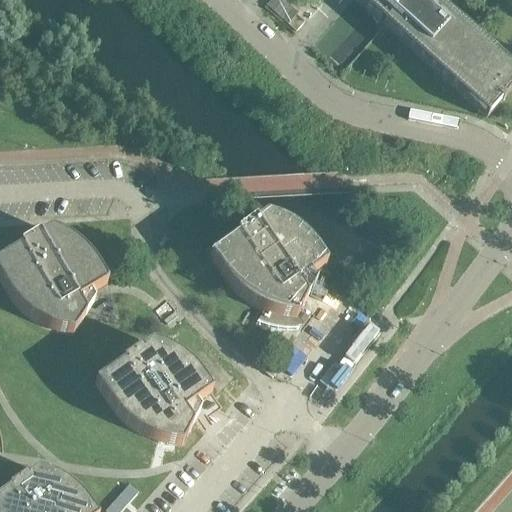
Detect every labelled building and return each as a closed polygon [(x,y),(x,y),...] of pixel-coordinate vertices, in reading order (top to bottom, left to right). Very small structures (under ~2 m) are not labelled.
[(511,82),(511,78),(424,0),(372,0),(365,8),(485,108),(511,82)] [(251,307),(261,313),(257,325),(270,328),(284,330),(297,330),(294,320),(304,301),(295,288),(323,267),(315,256),(310,249),(307,246),(299,238),(288,230),(282,228),(272,223),(263,221),(209,259),(220,275),(231,291),(236,296),(242,301),(251,307)] [(72,338),(84,319),(87,313),(79,302),(105,287),(93,266),(83,255),(72,246),(60,239),(47,234),(19,250),(20,251),(0,263),(0,285),(9,302),(16,309),(21,315),(28,321),(36,326),(45,330),(57,335),(72,338)] [(150,346),(94,385),(104,399),(118,418),(123,424),(129,429),(136,434),(145,439),(154,443),(164,445),(180,447),(190,428),(182,415),(211,394),(203,382),(192,370),(180,359),(165,351),(150,346)] [(89,511),(83,503),(78,498),(73,493),(63,486),(56,482),(44,477),(35,474),(0,499),(0,511),(89,511)]
